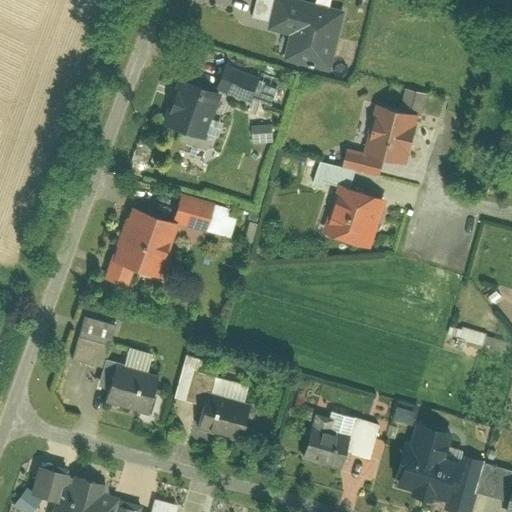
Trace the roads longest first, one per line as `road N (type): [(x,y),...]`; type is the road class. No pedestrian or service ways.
road 1 (residential): [(160,0),(8,419)]
road 2 (residential): [(8,419),(322,509)]
